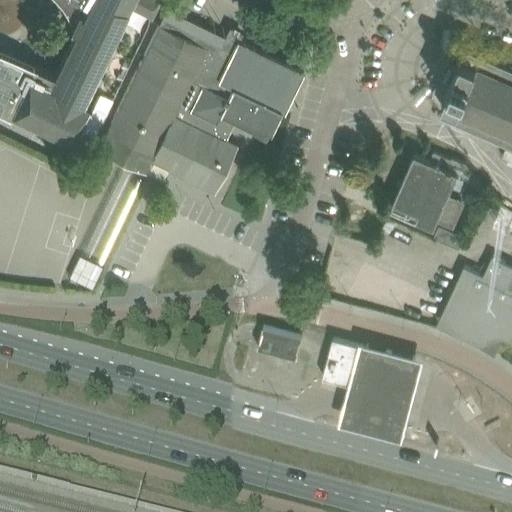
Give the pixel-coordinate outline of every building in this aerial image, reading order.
[(0,0),(0,106),(11,112),(12,110),(70,138),(87,102),(82,100),(129,2),(151,13),(157,0),(0,0)] [(235,118),(268,134),(281,108),(284,109),(303,69),(237,37),(233,45),(223,40),(225,35),(166,6),(98,149),(146,172),(151,161),(167,169),(214,192),(237,144),(226,138),(235,118)] [(511,61),(470,42),(465,53),(462,52),(456,65),(453,64),(446,81),(449,82),(443,95),(446,96),(441,107),(511,137),(511,61)] [(434,153),(431,159),(415,151),(400,182),(398,181),(391,196),(393,197),(393,198),(418,210),(415,216),(433,224),(436,217),(453,225),(465,199),(448,191),(458,172),(461,173),(466,163),(452,157),(451,158),(434,150),(433,152),(434,153)] [(167,169),(151,161),(146,172),(162,180),(167,169)] [(114,188),(85,245),(105,256),(135,198),(114,188)] [(499,207),(488,202),(480,221),(491,225),(499,207)] [(438,225),(433,236),(458,247),(462,236),(438,225)] [(79,252),(69,275),(93,285),(102,261),(79,252)] [(511,287),(508,285),(511,277),(511,265),(491,255),(483,273),(464,265),(451,293),(436,323),(437,323),(494,350),(495,348),(501,335),(511,340),(511,287)] [(297,356),(302,337),(303,334),(264,324),(258,346),(297,356)] [(334,335),(324,374),(350,381),(358,384),(369,344),(360,342),(334,335)] [(403,437),(424,357),(362,340),(341,421),(403,437)]
